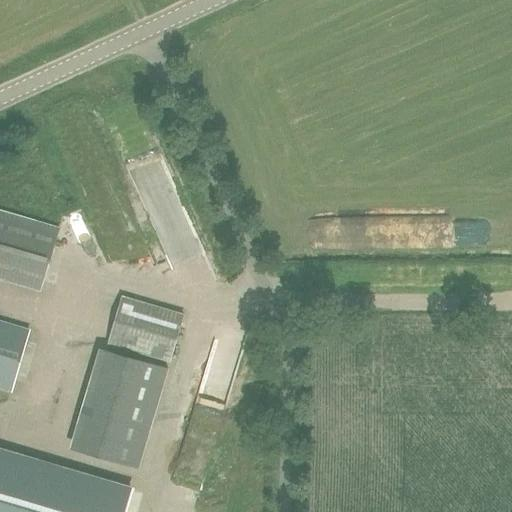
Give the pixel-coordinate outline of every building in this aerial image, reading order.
[(0,278),(40,290),(59,227),(0,210),(0,278)] [(128,262),(153,252),(149,242),(124,253),(128,262)] [(409,280),(409,295),(441,295),(442,281),(409,280)] [(170,361),(184,315),(122,296),(108,343),(170,361)] [(0,387),(11,391),(30,329),(0,320),(0,387)] [(139,468),(168,369),(108,351),(78,450),(139,468)] [(0,511),(125,511),(133,487),(0,447),(0,511)]
